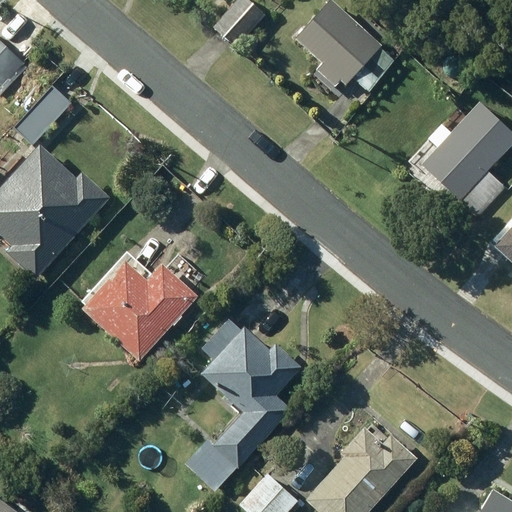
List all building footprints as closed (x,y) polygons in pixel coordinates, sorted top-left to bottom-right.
[(245,0),(235,0),(209,28),(220,38),(222,35),(234,45),(262,15),(245,0)] [(319,62),(313,69),(333,86),(338,80),(343,85),(350,77),(366,91),(393,61),(392,60),(403,48),(392,38),(381,50),(377,47),(379,45),(328,0),(326,0),(292,39),(319,62)] [(49,86),(11,127),(30,144),(68,104),(49,86)] [(424,138),(433,147),(418,163),(474,215),(501,186),(484,170),(511,140),(511,134),(476,101),(447,132),(438,123),(424,138)] [(0,183),(0,236),(8,244),(3,251),(34,279),(108,197),(79,171),(73,178),(36,144),(0,183)] [(511,219),(489,246),(511,266),(511,219)] [(118,260),(76,308),(136,361),(169,324),(172,326),(180,316),(179,315),(195,296),(158,263),(142,280),(118,260)] [(222,391),(221,393),(240,411),(209,444),(205,439),(182,463),(211,492),(289,411),(272,394),(298,367),(272,342),(265,350),(240,326),(237,328),(227,319),(199,348),(211,360),(197,375),(208,385),(212,380),(222,391)] [(334,451),(339,455),(330,466),(315,452),(305,463),(321,478),(302,499),(315,511),(364,511),(414,458),(387,433),(379,443),(359,424),(334,451)] [(265,474),(236,504),(244,511),(286,511),(296,503),(265,474)] [(511,511),(511,503),(487,489),(473,511),(511,511)] [(0,511),(14,511),(0,501),(0,511)]
